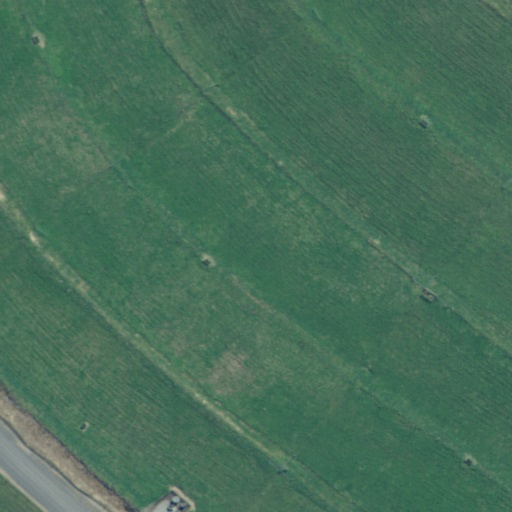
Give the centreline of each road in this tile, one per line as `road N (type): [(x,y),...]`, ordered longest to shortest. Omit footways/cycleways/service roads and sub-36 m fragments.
road 1 (track): [(511,487),(309,339),(192,239),(90,125),(25,0)]
road 2 (track): [(150,0),(196,75),(291,167),(511,346)]
road 3 (track): [(0,201),(129,340),(346,511)]
road 4 (track): [(511,182),(396,92),(300,0)]
